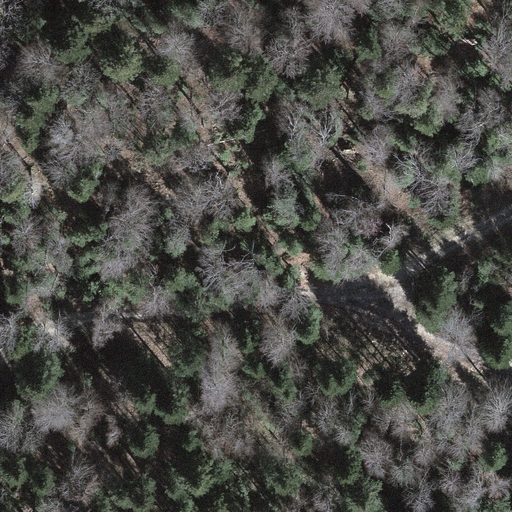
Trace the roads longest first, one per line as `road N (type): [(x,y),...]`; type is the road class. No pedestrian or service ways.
road 1 (track): [(0,371),(36,339),(84,318),(354,292),(511,364)]
road 2 (track): [(354,292),(511,214)]
